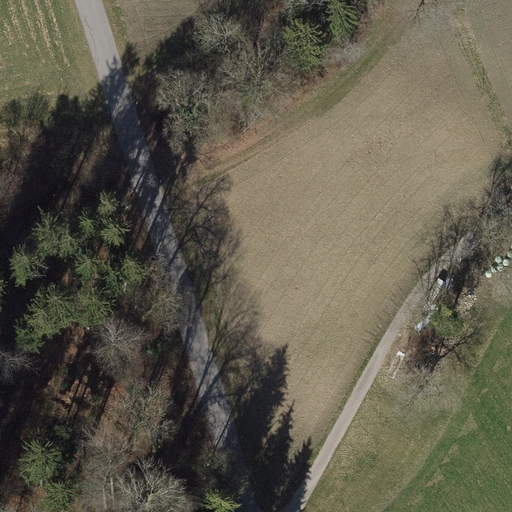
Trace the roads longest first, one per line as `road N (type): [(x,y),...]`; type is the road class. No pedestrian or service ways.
road 1 (tertiary): [(88,0),(246,511)]
road 2 (track): [(293,511),(382,352),(445,260),(486,207),(511,196)]
